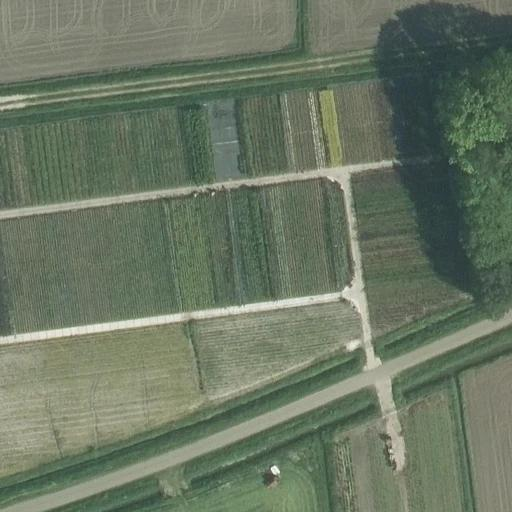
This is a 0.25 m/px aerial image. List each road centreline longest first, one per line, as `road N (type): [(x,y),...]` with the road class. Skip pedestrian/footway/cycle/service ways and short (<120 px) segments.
road 1 (unknown): [(389,368),(356,151),(0,194)]
road 2 (unclassified): [(5,511),(166,462),(511,316)]
